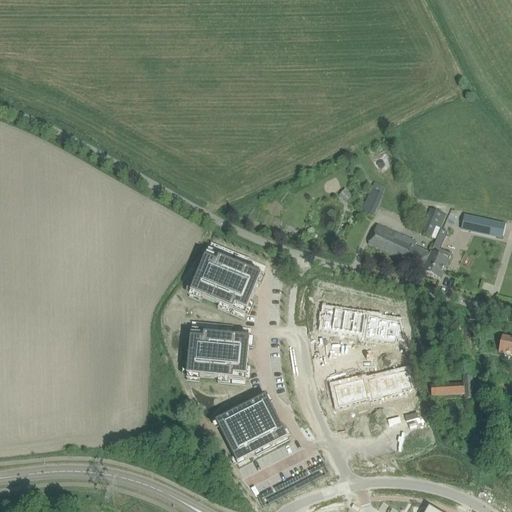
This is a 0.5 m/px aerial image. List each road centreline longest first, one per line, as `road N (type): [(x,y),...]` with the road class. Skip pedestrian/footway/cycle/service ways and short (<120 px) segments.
road 1 (unclassified): [(511,313),(285,250),(0,107)]
road 2 (residential): [(309,390),(403,365),(399,347),(298,335)]
road 3 (tertiary): [(166,492),(95,472),(7,477)]
road 4 (residential): [(487,511),(436,488),(348,486)]
